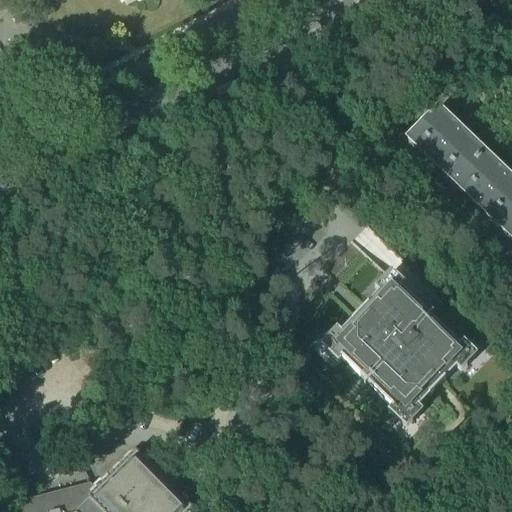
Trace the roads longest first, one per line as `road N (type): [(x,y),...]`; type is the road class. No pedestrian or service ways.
road 1 (unclassified): [(0,212),(284,61),(275,36)]
road 2 (tertiary): [(275,36),(0,177)]
